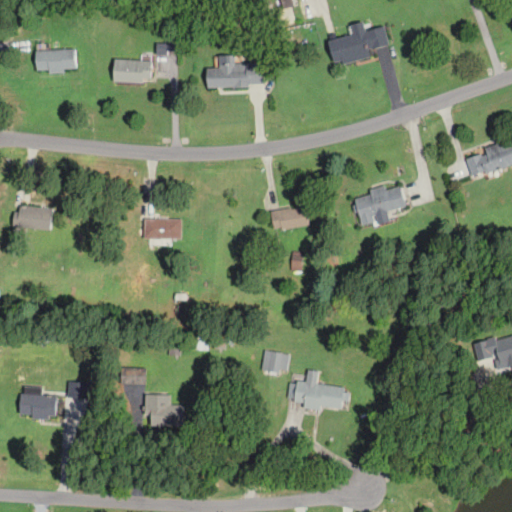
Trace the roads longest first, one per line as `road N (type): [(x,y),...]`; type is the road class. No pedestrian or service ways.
road 1 (residential): [(511,72),(338,134),(246,150),(151,151),(0,137)]
road 2 (residential): [(0,494),(187,507),(304,502),(364,489)]
